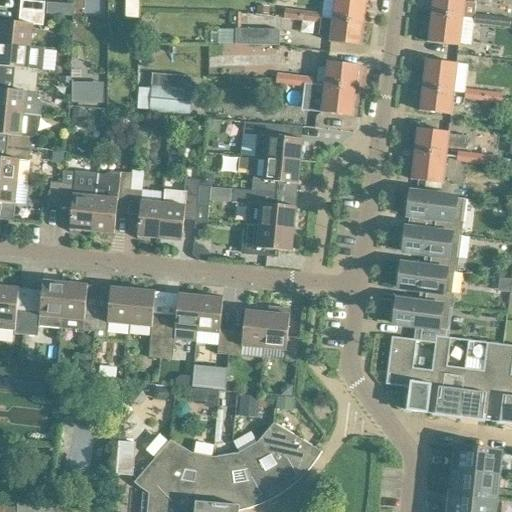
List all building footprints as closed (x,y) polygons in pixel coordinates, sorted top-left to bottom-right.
[(21,0),(20,12),(44,15),(45,0),(30,0),(30,1),(21,0)] [(366,0),(336,0),(334,21),(363,24),(366,0)] [(434,0),(432,18),(462,21),(464,0),(434,0)] [(284,19),(301,21),(302,12),(285,10),(284,19)] [(0,21),(0,44),(31,47),(33,26),(43,27),(44,15),(20,12),(19,24),(0,21)] [(320,24),(321,19),(322,14),(302,12),(301,21),(320,24)] [(474,24),(492,26),(493,16),(475,14),(474,24)] [(493,16),(492,26),(509,29),(511,19),(493,16)] [(462,21),(432,18),(429,43),(459,47),(462,21)] [(360,46),(363,24),(334,21),(321,19),(320,24),(318,36),(332,37),(331,43),(341,44),(360,46)] [(234,45),(279,45),(279,30),(234,29),(234,45)] [(0,66),(14,68),(13,80),(38,82),(39,70),(43,71),(44,50),(44,48),(31,47),(0,44),(0,66)] [(427,61),(424,86),(454,90),(457,65),(427,61)] [(328,63),(325,88),(355,92),(358,66),(328,63)] [(276,84),(311,89),(313,89),(314,78),(277,73),(276,84)] [(0,90),(0,112),(42,117),(43,105),(36,100),(38,82),(13,80),(12,91),(0,90)] [(151,86),(149,108),(149,111),(189,115),(191,89),(151,86)] [(454,90),(424,86),(421,112),(451,116),(454,90)] [(355,92),(325,88),(322,114),(352,117),(355,92)] [(464,99),(482,102),(484,92),(465,90),(464,99)] [(484,92),(482,102),(501,104),(502,94),(484,92)] [(0,135),(8,136),(7,148),(31,150),(32,138),(34,137),(37,135),(38,133),(39,132),(40,131),(40,130),(41,128),(42,117),(0,112),(0,135)] [(193,122),(187,137),(199,142),(205,126),(193,122)] [(245,123),(244,134),(258,136),(256,158),(266,159),(301,162),(303,140),(282,138),(283,126),(259,124),(245,123)] [(418,130),(415,155),(445,159),(447,147),(466,149),(467,136),(418,130)] [(0,181),(17,183),(17,181),(27,182),(29,162),(30,162),(31,150),(7,148),(5,159),(0,158),(0,181)] [(457,162),(475,164),(477,154),(459,152),(457,162)] [(477,154),(475,164),(493,166),(494,157),(477,154)] [(445,159),(415,155),(412,181),(442,184),(445,159)] [(254,175),(252,192),(276,194),(277,183),(298,185),(301,162),(266,159),(256,158),(248,157),(246,175),(254,175)] [(70,230),(92,233),(96,198),(98,175),(64,172),(63,184),(61,208),(72,209),(70,230)] [(117,214),(128,215),(131,191),(133,174),(111,172),(105,176),(98,175),(96,198),(92,233),(114,235),(117,214)] [(203,177),(203,185),(213,186),(214,177),(203,177)] [(164,205),(160,240),(182,242),(184,221),(195,222),(196,222),(198,206),(199,198),(200,181),(185,179),(183,196),(187,197),(186,207),(164,205)] [(17,183),(0,181),(0,220),(13,222),(17,183)] [(48,207),(61,208),(63,184),(51,183),(51,187),(48,207)] [(200,187),(199,198),(198,206),(209,207),(211,188),(200,187)] [(248,226),(259,227),(259,226),(294,230),(296,208),(275,206),(276,194),(252,192),(231,190),(230,203),(250,205),(248,226)] [(137,237),(160,240),(164,205),(161,204),(162,194),(131,191),(128,215),(140,216),(137,237)] [(460,237),(462,238),(464,222),(462,222),(464,201),(466,202),(467,200),(459,199),(411,193),(410,198),(407,198),(405,210),(408,211),(408,216),(436,220),(434,233),(460,237)] [(209,207),(198,206),(196,222),(195,222),(195,231),(207,232),(209,207)] [(259,226),(259,227),(258,239),(244,238),(243,254),(260,256),(260,250),(292,253),(294,230),(259,226)] [(448,272),(457,274),(459,258),(457,258),(460,237),(434,233),(406,229),(405,234),(402,234),(401,246),(404,247),(403,252),(431,256),(430,268),(429,269),(448,272)] [(450,309),(453,310),(455,294),(446,293),(448,272),(429,269),(430,268),(401,265),(401,270),(398,270),(396,282),(399,282),(398,288),(426,292),(425,304),(425,305),(450,309)] [(40,326),(61,329),(66,284),(43,282),(42,296),(31,295),(26,336),(39,337),(40,326)] [(83,332),(95,333),(97,308),(86,307),(88,286),(66,284),(61,329),(83,331),(83,332)] [(15,335),(26,336),(31,295),(30,295),(29,311),(17,310),(19,290),(0,287),(0,329),(15,331),(15,335)] [(108,324),(130,326),(133,291),(111,289),(109,309),(97,308),(95,333),(94,338),(106,339),(106,334),(107,334),(108,324)] [(149,358),(161,360),(165,315),(153,314),(155,293),(133,291),(130,326),(152,328),(149,358)] [(197,342),(198,332),(201,297),(179,295),(177,316),(165,315),(161,360),(173,361),(175,340),(197,342)] [(218,355),(230,356),(232,332),(220,331),(223,300),(201,297),(198,332),(220,334),(218,355)] [(447,338),(450,309),(425,305),(425,304),(397,301),(396,306),(393,306),(391,318),(394,318),(394,324),(422,328),(420,341),(435,343),(436,337),(447,338)] [(268,314),(265,349),(287,351),(285,362),(297,363),(297,358),(299,339),(288,337),(290,310),(268,308),(268,314)] [(243,347),(265,349),(268,314),(245,312),(243,333),(232,332),(230,356),(242,357),(243,347)] [(427,414),(459,418),(465,368),(448,365),(451,339),(447,338),(436,337),(435,343),(432,370),(427,414)] [(406,411),(427,414),(432,370),(413,368),(417,341),(392,338),(386,385),(409,388),(406,411)] [(459,418),(491,422),(500,345),(486,343),(483,370),(465,368),(459,418)] [(491,422),(511,424),(511,346),(500,345),(491,422)] [(193,388),(226,391),(228,371),(195,368),(193,388)] [(283,390),(282,396),(293,398),(294,387),(288,386),(283,390)] [(258,442),(294,486),(297,483),(301,479),(306,475),(309,471),(313,466),(316,462),(319,458),(322,452),(274,424),(258,442)] [(143,490),(149,494),(153,497),(158,500),(160,501),(165,503),(167,504),(169,505),(172,506),(191,454),(171,441),(134,483),(138,487),(143,490)] [(116,475),(133,477),(136,443),(119,442),(116,475)] [(238,454),(256,507),(264,504),(268,502),(276,498),(280,496),(287,491),(294,486),(258,442),(238,454)] [(457,449),(455,471),(497,476),(499,452),(457,448),(457,449)] [(213,511),(215,458),(191,454),(172,506),(176,507),(180,509),(188,511),(192,511),(193,511),(213,511)] [(236,511),(239,511),(248,509),(256,507),(238,454),(215,458),(213,511),(236,511)] [(455,471),(453,494),(494,499),(497,476),(455,471)] [(239,511),(236,511),(193,511),(192,511),(188,511),(180,509),(176,507),(172,506),(169,505),(167,504),(165,503),(160,501),(158,500),(153,497),(149,494),(147,511),(239,511)] [(453,494),(450,511),(492,511),(494,499),(453,494)]
